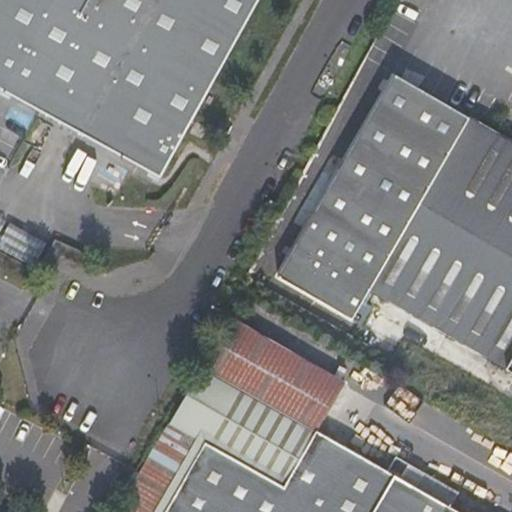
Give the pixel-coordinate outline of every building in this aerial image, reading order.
[(0,0),(0,90),(162,180),(258,0),(0,0)] [(511,139),(403,76),(281,280),(353,323),(371,292),(511,374),(511,139)] [(11,222),(0,243),(0,246),(36,264),(48,239),(11,222)] [(348,386),(232,320),(170,426),(123,511),(454,511),(317,434),(348,386)] [(453,501),(460,488),(410,464),(404,476),(453,501)]
